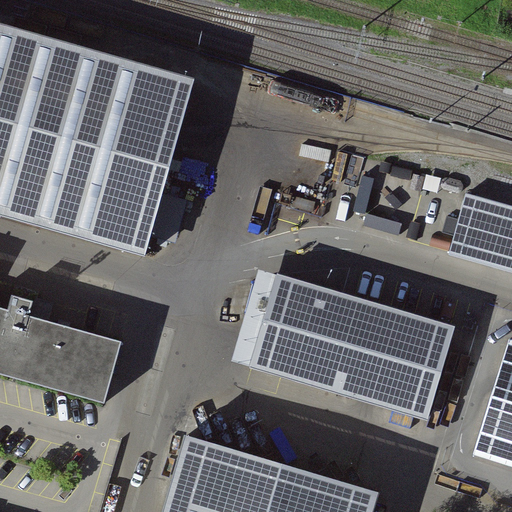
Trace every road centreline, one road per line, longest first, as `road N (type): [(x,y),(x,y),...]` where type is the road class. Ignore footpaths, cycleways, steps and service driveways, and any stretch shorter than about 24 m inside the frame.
road 1 (residential): [(511,295),(326,241),(239,258),(189,299),(0,245)]
road 2 (unknown): [(158,511),(189,299)]
